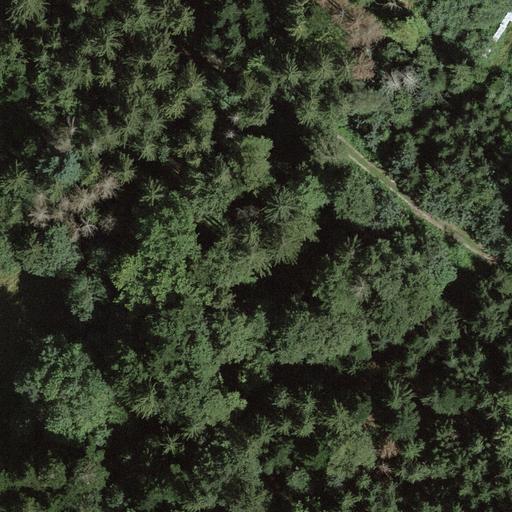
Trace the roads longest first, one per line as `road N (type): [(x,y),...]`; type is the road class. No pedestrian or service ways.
road 1 (track): [(168,424),(177,229),(131,0)]
road 2 (track): [(31,511),(168,424)]
